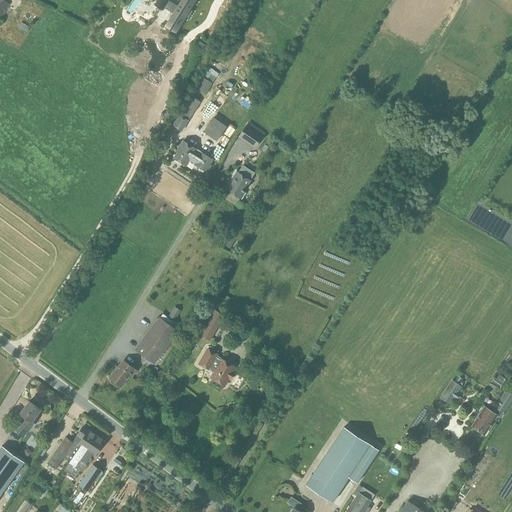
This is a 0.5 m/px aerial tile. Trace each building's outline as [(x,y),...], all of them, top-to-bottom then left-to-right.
[(0,0),(0,18),(0,19),(9,5),(0,0)] [(157,0),(154,6),(163,11),(165,8),(173,13),(169,20),(180,27),(186,18),(188,19),(193,11),(190,10),(196,0),(180,0),(181,0),(178,6),(169,1),(169,0),(157,0)] [(27,32),(29,28),(21,23),(19,27),(27,32)] [(155,31),(139,45),(152,59),(164,48),(158,41),(162,38),(155,31)] [(200,43),(198,46),(207,51),(209,48),(200,43)] [(212,83),(203,78),(197,88),(205,93),(212,83)] [(191,96),(173,125),(181,130),(200,102),(191,96)] [(226,130),(214,122),(205,134),(217,142),(226,130)] [(255,144),(263,132),(248,123),(240,135),(255,144)] [(224,147),(228,139),(222,136),(218,144),(224,147)] [(213,160),(196,150),(183,141),(176,151),(178,152),(173,159),(186,166),(189,160),(195,164),(195,165),(206,172),(213,160)] [(243,192),(255,173),(243,165),(238,173),(236,172),(228,184),(230,185),(227,190),(241,200),(245,194),(243,192)] [(230,248),(234,241),(230,238),(226,245),(230,248)] [(174,320),(180,311),(175,307),(169,316),(174,320)] [(210,340),(224,316),(215,311),(201,335),(210,340)] [(154,363),(178,331),(161,317),(137,349),(154,363)] [(224,386),(235,367),(217,356),(218,355),(208,349),(199,364),(213,373),(210,378),(224,386)] [(133,376),(136,371),(123,361),(109,379),(111,380),(110,382),(117,387),(119,386),(121,387),(131,374),(133,376)] [(458,375),(454,381),(459,384),(463,378),(458,375)] [(494,377),(489,385),(498,391),(506,379),(499,375),(496,379),(494,377)] [(450,402),(460,387),(451,381),(442,396),(450,402)] [(456,398),(465,405),(471,397),(463,390),(456,398)] [(500,418),(511,399),(511,394),(507,391),(493,412),(485,407),(472,426),(484,435),(498,416),(500,418)] [(18,422),(12,431),(23,439),(26,434),(31,427),(28,426),(40,410),(29,402),(18,417),(24,422),(23,425),(18,422)] [(458,405),(453,412),(461,419),(466,412),(458,405)] [(84,437),(68,461),(69,462),(76,467),(96,436),(83,427),(79,433),(84,437)] [(378,450),(344,428),(306,484),(332,502),(349,476),(358,482),(378,450)] [(63,458),(68,461),(84,437),(79,433),(73,442),(74,442),(63,458)] [(96,436),(76,467),(80,469),(82,471),(93,455),(94,456),(104,441),(103,440),(103,438),(100,436),(98,437),(96,436)] [(63,458),(74,442),(73,442),(65,437),(47,463),(55,469),(63,458)] [(0,494),(23,462),(1,446),(0,446),(0,494)] [(76,467),(69,462),(64,470),(74,477),(80,469),(76,467)] [(93,464),(78,485),(87,492),(102,471),(93,464)] [(351,494),(353,487),(347,485),(345,492),(351,494)] [(360,494),(350,508),(353,509),(356,511),(365,511),(372,502),(360,494)] [(423,511),(407,501),(400,511),(423,511)] [(27,511),(32,506),(27,503),(20,511),(27,511)] [(307,511),(308,511),(297,503),(291,511),(307,511)]
